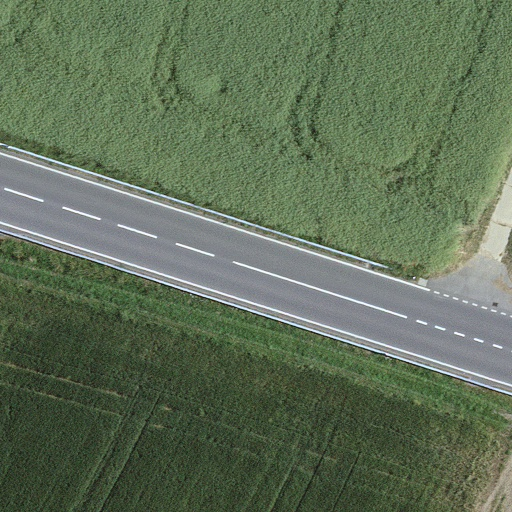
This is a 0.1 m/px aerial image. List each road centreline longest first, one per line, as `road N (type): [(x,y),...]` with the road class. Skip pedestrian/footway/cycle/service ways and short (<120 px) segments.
road 1 (secondary): [(511,351),(0,185)]
road 2 (track): [(459,334),(511,198)]
